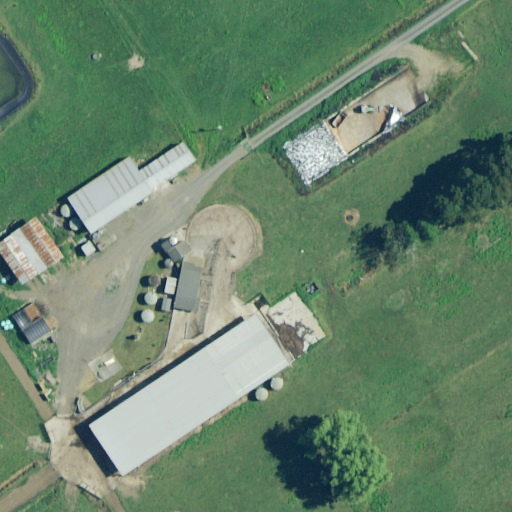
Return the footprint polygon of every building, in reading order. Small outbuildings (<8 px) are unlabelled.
[(109,233),(104,226),(153,194),(151,191),(198,160),(185,142),(141,171),(131,158),(70,199),(92,232),(98,241),(109,233)] [(65,257),(38,218),(0,244),(0,250),(24,286),(65,257)] [(183,257),(170,241),(163,246),(176,262),(183,257)] [(206,260),(186,256),(175,308),(195,312),(206,260)] [(178,280),(169,278),(166,293),(175,295),(178,280)] [(173,299),(165,298),(163,313),(171,314),(173,299)] [(292,363),(258,312),(88,425),(122,476),(292,363)] [(113,347),(98,357),(99,359),(88,366),(101,385),(127,369),(113,347)] [(275,390),(276,391),(277,391),(279,392),(280,392),(281,391),(283,391),(284,390),(285,389),(286,388),(287,387),(287,386),(288,384),(288,383),(287,381),(287,380),(286,379),(285,378),(284,377),(283,376),(282,376),(280,375),(279,375),(278,375),(276,376),(275,377),(274,377),(273,379),(272,380),(272,381),(271,383),(271,384),(271,385),(272,387),(273,388),(273,389),(275,390)] [(258,400),(259,401),(261,402),(262,402),(263,402),(264,402),(266,402),(267,402),(268,401),(269,400),(270,399),(270,398),(271,396),(271,395),(271,394),(271,393),(270,391),(269,390),(269,389),(267,388),(266,388),(265,387),(264,387),(262,387),(261,388),(260,388),(259,389),(258,390),(257,391),(256,392),(256,393),(256,395),(256,396),(256,397),(257,398),(257,399),(258,400)]
